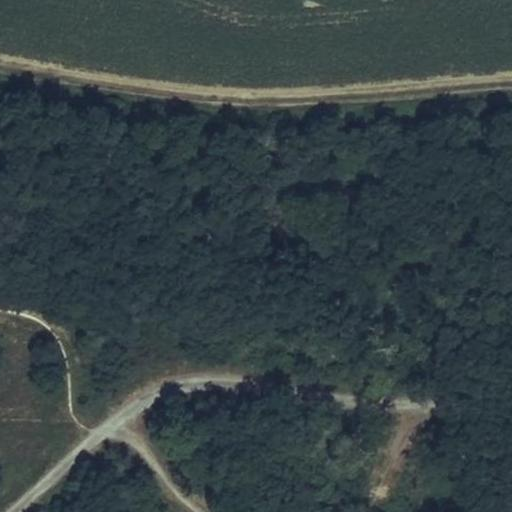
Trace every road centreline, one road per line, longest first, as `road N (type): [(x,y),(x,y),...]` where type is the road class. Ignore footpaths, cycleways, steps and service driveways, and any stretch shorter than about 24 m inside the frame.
road 1 (track): [(511,86),(296,95),(105,91),(0,68)]
road 2 (track): [(114,422),(161,392),(209,386),(413,405),(511,376)]
road 3 (track): [(0,304),(57,322),(72,407),(93,439)]
road 4 (track): [(355,511),(391,470),(413,405)]
